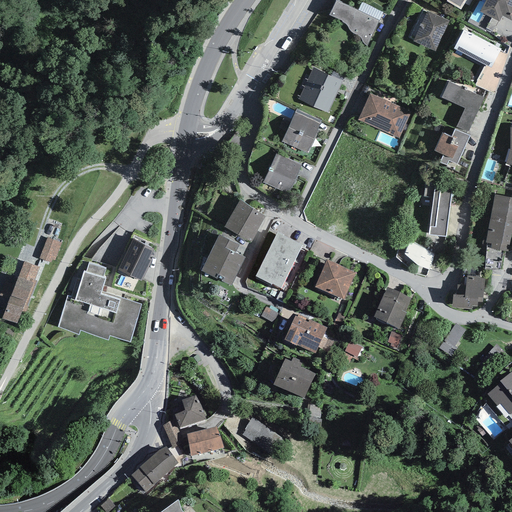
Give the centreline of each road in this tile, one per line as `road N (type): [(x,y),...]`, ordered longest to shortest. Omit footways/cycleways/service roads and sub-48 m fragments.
road 1 (tertiary): [(143,391),(155,364),(184,137)]
road 2 (residential): [(430,296),(450,279),(471,180),(511,59)]
road 3 (residential): [(294,220),(406,0)]
road 4 (track): [(177,185),(118,168),(76,175),(51,203),(34,255),(21,257),(0,285)]
road 5 (tertiary): [(14,511),(80,482),(143,391)]
road 6 (residential): [(294,220),(430,296)]
road 7 (residential): [(242,93),(252,119),(241,161),(250,190),(294,220)]
road 8 (tertiary): [(184,137),(206,64),(244,0)]
road 9 (tertiary): [(143,391),(151,412),(139,451),(79,511)]
